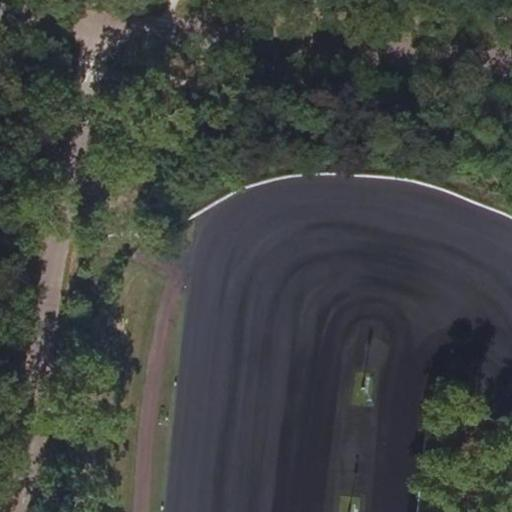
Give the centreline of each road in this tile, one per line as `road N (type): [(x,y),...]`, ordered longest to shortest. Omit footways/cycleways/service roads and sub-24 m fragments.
road 1 (unknown): [(0,64),(511,111)]
road 2 (unknown): [(299,339),(281,511)]
